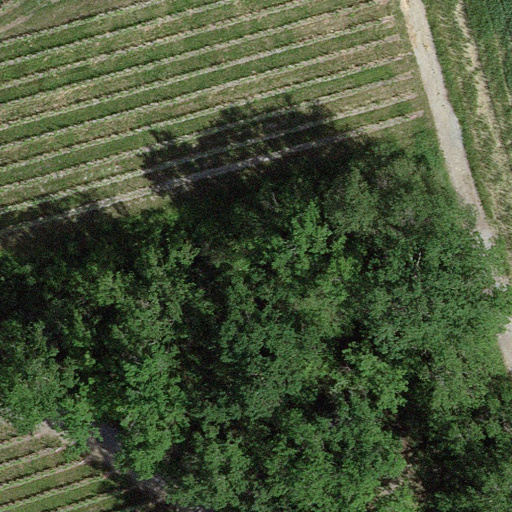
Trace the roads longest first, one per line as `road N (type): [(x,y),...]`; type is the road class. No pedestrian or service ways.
road 1 (track): [(410,0),(511,339)]
road 2 (track): [(0,388),(93,430),(193,511)]
